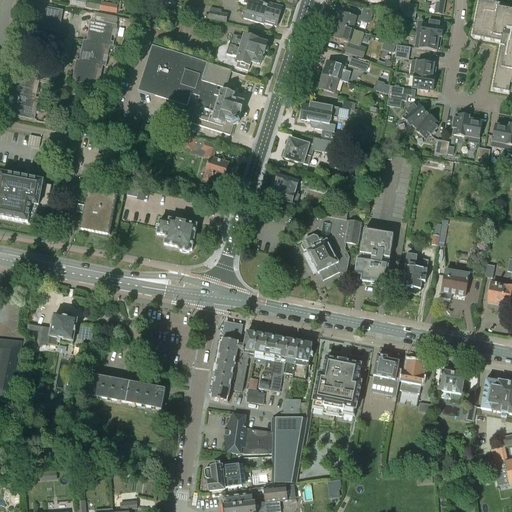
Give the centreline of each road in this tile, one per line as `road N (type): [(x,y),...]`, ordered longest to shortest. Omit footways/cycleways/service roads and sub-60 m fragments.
road 1 (tertiary): [(216,295),(308,0)]
road 2 (primary): [(511,353),(216,295)]
road 3 (primary): [(216,295),(0,255)]
road 4 (residential): [(178,510),(216,295)]
road 5 (unknown): [(261,152),(137,104),(133,69)]
